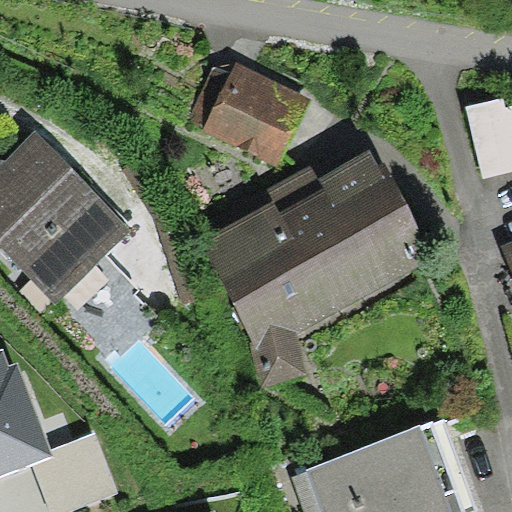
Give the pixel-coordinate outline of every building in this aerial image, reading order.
[(202,128),(276,165),(309,98),(236,61),(230,74),(202,128)] [(190,122),(202,128),(230,74),(213,68),(190,122)] [(482,179),(511,171),(511,106),(505,108),(503,99),(466,107),(482,179)] [(0,247),(55,304),(132,230),(35,130),(6,160),(2,161),(0,159),(0,247)] [(274,201),(201,242),(250,340),(261,388),(311,373),(300,335),(426,267),(412,245),(424,238),(384,162),(378,165),(370,152),(320,180),(311,167),(268,189),(274,201)] [(511,240),(500,245),(511,273),(511,240)] [(0,477),(54,458),(18,360),(7,364),(2,349),(0,349),(0,477)] [(420,426),(306,469),(308,472),(322,511),(475,511),(477,511),(443,422),(434,425),(433,423),(421,427),(420,426)] [(322,511),(308,472),(293,477),(305,511),(322,511)]
